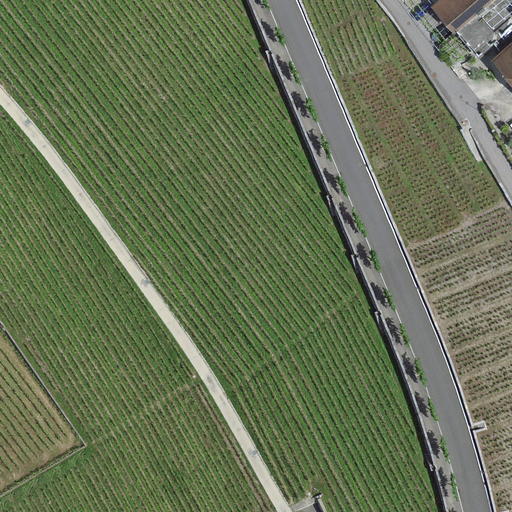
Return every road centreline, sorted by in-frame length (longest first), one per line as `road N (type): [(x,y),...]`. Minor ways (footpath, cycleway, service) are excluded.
road 1 (tertiary): [(281,0),(445,399),(477,511)]
road 2 (track): [(284,511),(136,270),(0,99)]
road 3 (unclassified): [(511,185),(389,0)]
